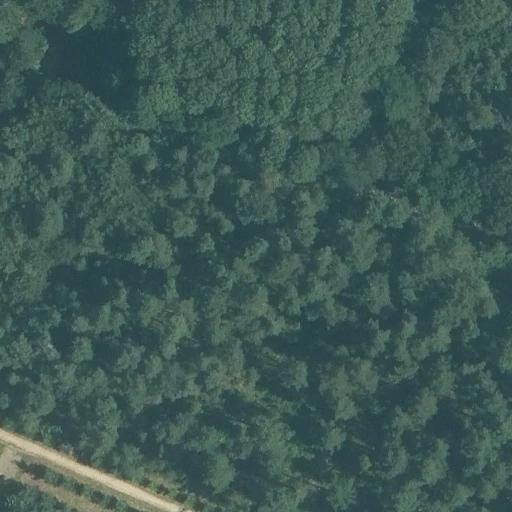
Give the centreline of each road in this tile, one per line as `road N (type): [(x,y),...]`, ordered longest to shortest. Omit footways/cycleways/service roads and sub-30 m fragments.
road 1 (track): [(0,127),(32,82),(511,239)]
road 2 (track): [(181,511),(0,435)]
